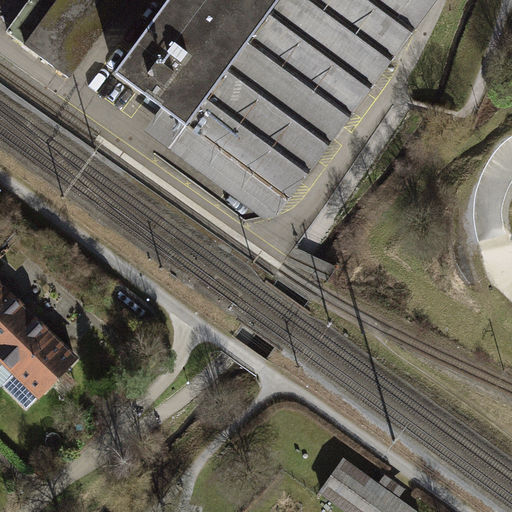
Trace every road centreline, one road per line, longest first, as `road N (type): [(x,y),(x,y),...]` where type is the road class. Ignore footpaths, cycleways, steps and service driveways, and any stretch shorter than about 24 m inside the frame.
road 1 (track): [(188,317),(0,177)]
road 2 (track): [(278,382),(463,511)]
